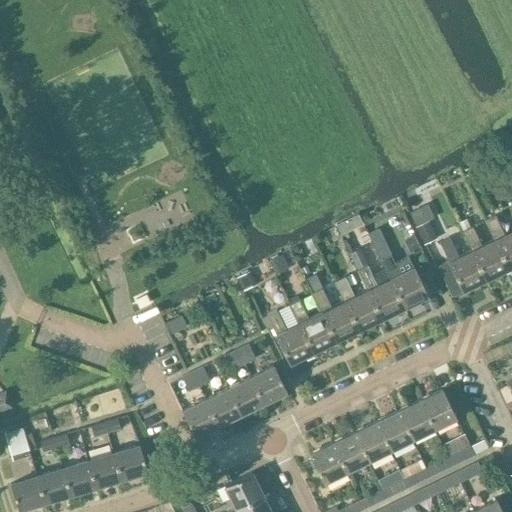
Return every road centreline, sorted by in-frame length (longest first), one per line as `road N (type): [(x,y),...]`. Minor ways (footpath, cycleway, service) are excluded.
road 1 (residential): [(271,437),(467,342)]
road 2 (residential): [(94,511),(271,437)]
